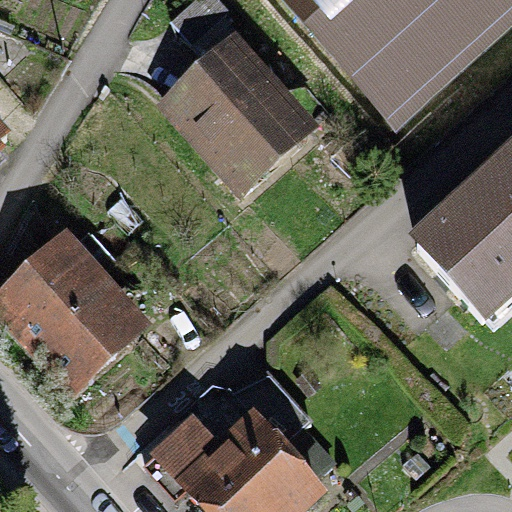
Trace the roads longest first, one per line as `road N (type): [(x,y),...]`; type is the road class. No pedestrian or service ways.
road 1 (residential): [(124,0),(0,210)]
road 2 (secondary): [(0,415),(83,511)]
